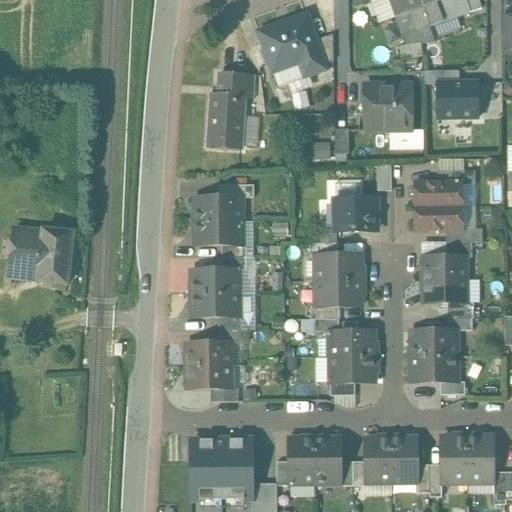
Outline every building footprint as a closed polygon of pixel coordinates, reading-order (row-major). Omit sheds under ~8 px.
[(388,0),(395,18),(410,13),(417,32),(443,23),(436,4),(446,0),(388,0)] [(410,13),(395,18),(402,37),(417,32),(410,13)] [(307,16),(259,33),(273,74),(299,64),(304,78),(326,70),(324,65),(316,41),(307,16)] [(511,18),(501,18),(502,55),(511,54),(511,18)] [(442,38),(445,28),(443,23),(417,32),(421,45),(435,43),(435,38),(442,38)] [(332,36),(316,41),(324,65),(333,62),(332,36)] [(435,43),(421,45),(423,58),(437,56),(435,43)] [(421,45),(400,47),(402,60),(423,58),(421,45)] [(254,77),(219,75),(218,96),(212,96),(208,149),(241,151),(244,100),(253,100),(254,77)] [(392,85),(392,90),(364,91),(365,133),(411,133),(411,85),(392,85)] [(438,85),(439,121),(478,121),(478,85),(438,85)] [(349,131),(335,131),(335,155),(349,155),(349,131)] [(311,145),(311,161),(330,161),(330,144),(311,145)] [(391,193),(391,165),(377,165),(377,193),(391,193)] [(475,173),(438,173),(438,185),(462,185),(462,186),(475,186),(475,173)] [(462,186),(462,185),(438,185),(415,186),(415,209),(462,208),(462,186)] [(254,187),(217,187),(217,199),(241,199),(241,200),(254,200),(254,187)] [(217,199),(196,200),(196,224),(241,223),(241,200),(241,199),(217,199)] [(376,232),(375,201),(335,201),(336,233),(376,232)] [(462,208),(415,209),(416,232),(446,232),(462,232),(462,231),(462,208)] [(241,223),(196,224),(196,248),(221,248),(241,247),(241,223)] [(42,231),(41,234),(14,230),(13,232),(19,233),(14,273),(9,272),(8,274),(36,277),(36,283),(67,286),(73,234),(42,231)] [(462,231),(462,232),(446,232),(446,244),(472,243),(472,244),(482,244),(482,231),(462,231)] [(472,244),(472,243),(446,244),(446,259),(465,259),(472,259),(472,244)] [(338,257),(338,245),(310,245),(310,258),(316,258),(316,257),(338,257)] [(246,247),(243,247),(241,247),(221,248),(222,260),(246,259),(246,247)] [(338,257),(316,257),(316,258),(316,283),(360,283),(360,257),(338,257)] [(246,259),(222,260),(222,272),(238,272),(246,272),(246,259)] [(465,259),(446,259),(424,259),(424,282),(465,282),(465,259)] [(238,272),(222,272),(193,272),(193,296),(238,296),(238,272)] [(465,304),(465,282),(424,282),(424,305),(447,305),(465,305),(465,304)] [(361,309),(360,283),(316,283),(316,309),(316,310),(339,309),(361,309)] [(238,319),(238,296),(193,296),(193,320),(219,320),(238,320),(238,319)] [(474,320),(474,304),(465,304),(465,305),(447,305),(448,320),(472,320),(474,320)] [(339,321),(339,309),(316,310),(316,309),(310,309),(311,322),(314,322),(339,321)] [(238,319),(238,320),(219,320),(219,332),(243,332),(243,319),(238,319)] [(472,332),(472,320),(448,320),(448,332),(456,332),(456,333),(472,332)] [(339,333),(339,321),(314,322),(314,334),(330,334),(330,333),(339,333)] [(243,332),(219,332),(219,345),(229,345),(247,345),(247,332),(243,332)] [(456,333),(456,332),(448,332),(412,333),(412,359),(456,358),(456,333)] [(339,333),(330,333),(330,334),(330,360),(374,359),(374,333),(339,333)] [(219,345),(188,345),(188,368),(229,368),(229,345),(219,345)] [(456,384),(456,358),(412,359),(412,385),(440,385),(456,384)] [(374,385),(374,359),(330,360),(330,386),(355,385),(374,385)] [(229,368),(188,368),(189,392),(211,391),(230,391),(229,368)] [(456,384),(440,385),(440,397),(465,397),(465,384),(456,384)] [(355,398),(355,385),(330,386),(330,398),(355,398)] [(230,391),(211,391),(211,404),(239,404),(239,390),(230,391)] [(494,474),(493,439),(467,440),(468,484),(493,484),(494,484),(494,474)] [(417,467),(417,440),(391,441),(391,485),(417,485),(418,485),(417,467)] [(468,484),(467,440),(441,440),(441,467),(441,484),(442,484),(468,484)] [(314,441),(288,441),(289,464),(289,485),(315,485),(314,441)] [(341,464),(341,441),(314,441),(315,485),(341,485),(341,464)] [(391,485),(391,441),(365,441),(365,464),(365,485),(366,485),(391,485)] [(252,486),(251,442),(191,442),(192,503),(251,502),(252,502),(252,486)] [(289,485),(289,464),(277,464),(277,486),(277,488),(289,488),(289,485)] [(353,489),(353,464),(341,464),(341,485),(341,489),(353,489)] [(365,485),(365,464),(353,464),(353,489),(366,488),(366,485),(365,485)] [(429,496),(429,467),(417,467),(418,485),(417,485),(417,496),(429,496)] [(441,467),(429,467),(429,496),(429,500),(442,500),(442,484),(441,484),(441,467)] [(505,474),(494,474),(494,484),(493,484),(494,507),(506,507),(506,502),(505,474)] [(277,486),(252,486),(252,502),(251,502),(250,511),(276,511),(277,488),(277,486)]
